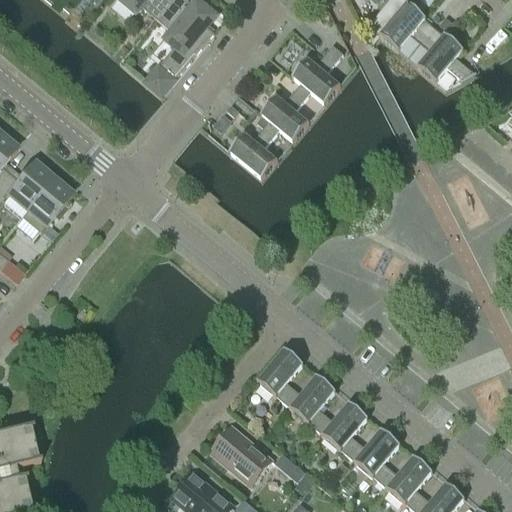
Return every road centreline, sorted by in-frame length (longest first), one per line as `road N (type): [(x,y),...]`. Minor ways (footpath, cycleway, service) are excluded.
road 1 (tertiary): [(511,501),(292,319)]
road 2 (residential): [(150,511),(145,507),(292,319)]
road 3 (residential): [(132,188),(270,25),(257,12)]
road 4 (tertiary): [(292,319),(132,188)]
road 5 (residential): [(0,345),(132,188)]
road 6 (tertiary): [(132,188),(0,78)]
